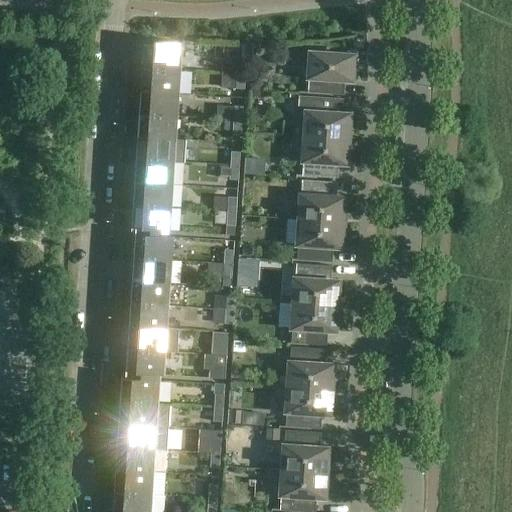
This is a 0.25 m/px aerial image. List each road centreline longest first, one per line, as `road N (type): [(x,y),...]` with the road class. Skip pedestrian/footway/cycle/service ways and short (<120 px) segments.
road 1 (tertiary): [(406,511),(399,388),(414,0)]
road 2 (residential): [(84,506),(117,0)]
